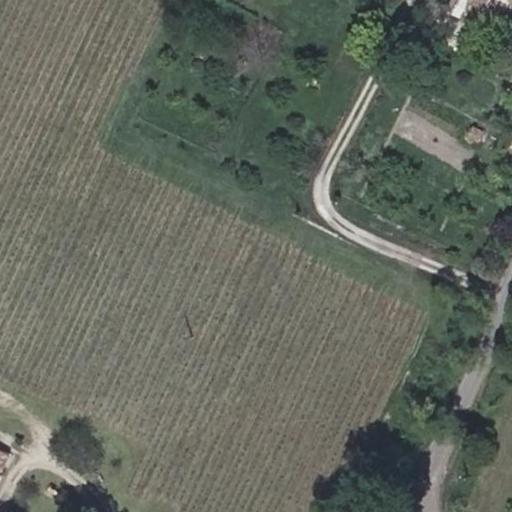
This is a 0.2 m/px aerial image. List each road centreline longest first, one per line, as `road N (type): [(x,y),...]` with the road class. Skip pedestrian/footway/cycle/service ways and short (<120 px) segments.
road 1 (unclassified): [(431,511),(462,414),(511,303)]
road 2 (unknown): [(0,423),(86,511)]
